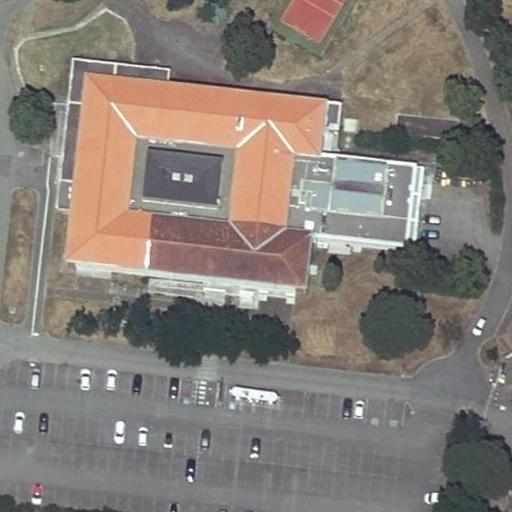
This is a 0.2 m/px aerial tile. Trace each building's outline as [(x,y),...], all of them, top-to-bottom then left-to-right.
[(168,88),(84,79),(75,157),(161,165),(168,88)] [(326,105),(168,88),(161,165),(158,196),(150,281),(217,288),(308,297),(313,245),(416,257),(423,169),(321,158),(326,105)] [(327,101),(325,132),(338,132),(340,102),(327,101)] [(460,120),(398,114),(396,135),(458,141),(460,120)] [(161,165),(75,157),(72,187),(158,196),(161,165)] [(158,196),(72,187),(62,271),(150,281),(158,196)]
